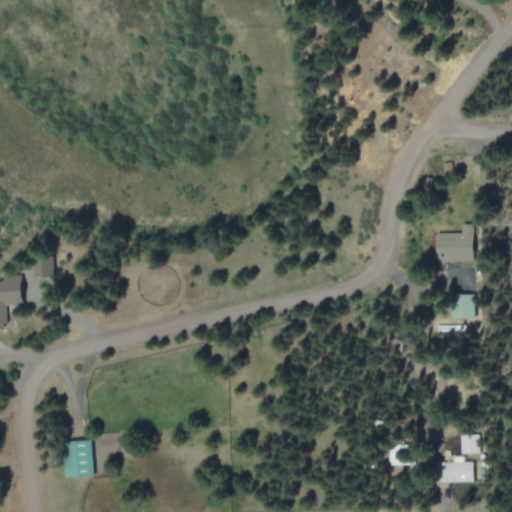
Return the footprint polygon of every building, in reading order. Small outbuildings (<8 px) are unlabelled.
[(438,232),(438,260),(476,261),(477,224),(462,223),(462,232),(438,232)] [(0,327),(7,325),(7,306),(13,306),(27,301),(27,291),(21,276),(16,276),(0,281),(0,327)] [(475,294),(451,295),(451,318),(475,318),(475,294)] [(460,435),(460,454),(479,453),(479,434),(460,435)] [(65,477),(93,476),(93,440),(65,441),(65,477)] [(452,461),(435,462),(436,482),(473,481),(473,461),(462,461),(462,456),(452,456),(452,461)]
